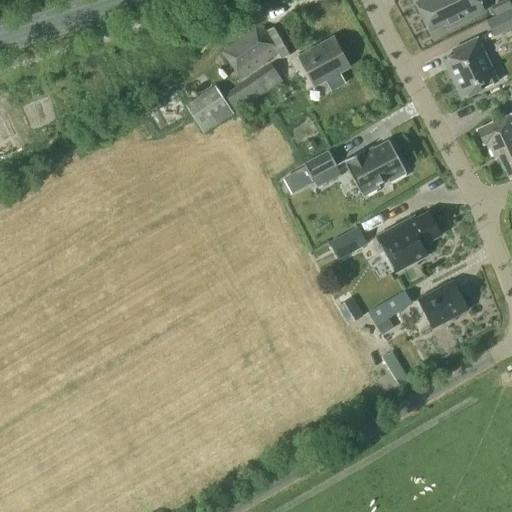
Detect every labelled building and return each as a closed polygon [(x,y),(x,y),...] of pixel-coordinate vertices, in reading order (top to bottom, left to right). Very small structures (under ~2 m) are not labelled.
[(448,28),(484,10),(479,0),(417,0),(415,1),(429,30),(445,22),(448,28)] [(502,0),(491,5),(495,15),(511,7),(508,0),(502,0)] [(495,15),(486,19),(493,35),(511,26),(511,7),(495,15)] [(256,25),(222,51),(242,78),(278,51),(282,58),(296,50),(281,22),(267,30),(256,25)] [(297,55),(313,86),(349,66),(333,36),(297,55)] [(494,83),(498,80),(477,38),(452,50),(454,54),(443,59),(462,98),(466,96),(482,88),(493,82),(494,83)] [(224,93),(236,111),(282,80),(270,62),(224,93)] [(233,112),(215,84),(185,104),(203,132),(233,112)] [(511,112),(511,113),(477,129),(484,143),(486,142),(489,147),(491,146),(495,157),(499,155),(510,177),(511,176),(511,112)] [(363,149),(345,159),(346,162),(345,163),(360,192),(361,191),(363,195),(379,186),(377,183),(387,177),(389,181),(405,172),(403,169),(404,168),(389,140),(365,152),(363,149)] [(328,150),(304,162),(312,176),(335,164),(328,150)] [(420,245),(439,234),(427,211),(414,218),(413,216),(375,236),(395,272),(426,255),(420,245)] [(358,226),(329,241),(338,258),(367,243),(358,226)] [(431,327),(467,308),(452,280),(416,299),(431,327)] [(413,303),(405,289),(368,311),(376,325),(413,303)] [(353,297),(337,306),(348,324),(363,315),(353,297)] [(381,357),(397,384),(408,377),(403,368),(411,364),(400,346),(381,357)]
